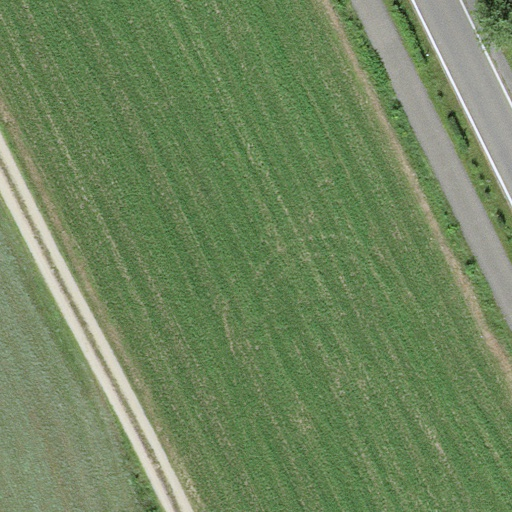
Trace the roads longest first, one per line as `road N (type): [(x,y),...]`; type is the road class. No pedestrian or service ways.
road 1 (track): [(170,511),(0,172)]
road 2 (track): [(356,0),(511,340)]
road 3 (primary): [(442,0),(511,147)]
